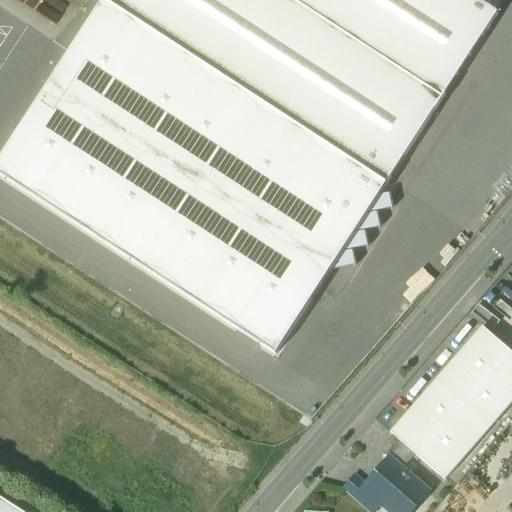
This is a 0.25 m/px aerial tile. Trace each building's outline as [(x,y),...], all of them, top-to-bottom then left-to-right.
[(497,14),(475,0),(103,0),(103,1),(386,185),(445,95),(441,79),(458,75),(454,59),(470,56),(467,40),(483,36),(497,14)] [(0,179),(273,358),(386,185),(103,1),(0,157),(0,179)] [(511,355),(482,329),(390,435),(414,456),(444,482),(511,403),(511,355)] [(397,442),(386,455),(386,463),(388,461),(400,471),(414,456),(397,442)] [(365,488),(364,490),(381,504),(389,511),(394,511),(402,503),(412,511),(427,494),(400,471),(388,461),(386,463),(365,488)] [(365,488),(355,479),(344,490),(369,511),(374,511),(381,504),(364,490),(365,488)] [(19,511),(0,499),(0,511),(19,511)]
